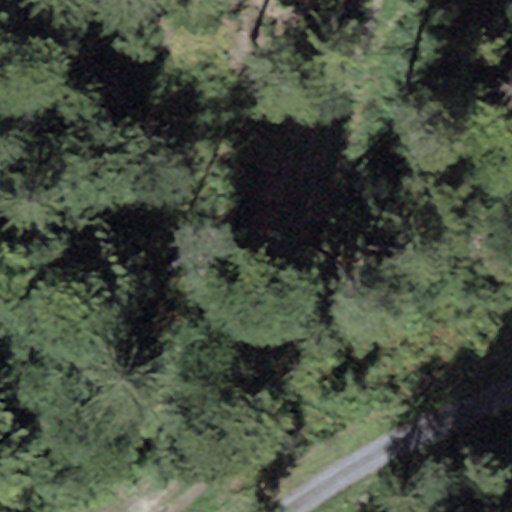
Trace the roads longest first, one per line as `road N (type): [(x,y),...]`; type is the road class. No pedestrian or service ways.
road 1 (track): [(187,511),(266,362),(371,0)]
road 2 (track): [(296,511),(511,394)]
